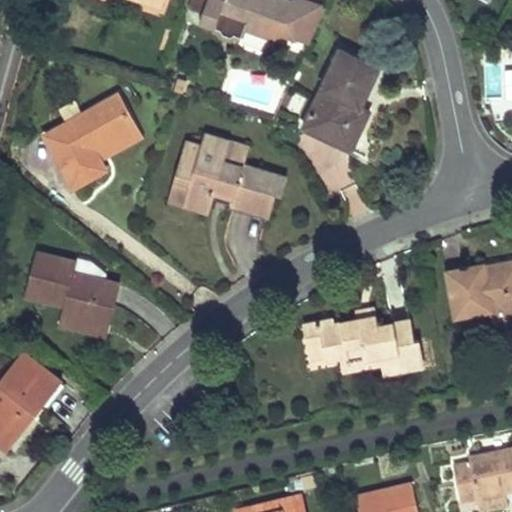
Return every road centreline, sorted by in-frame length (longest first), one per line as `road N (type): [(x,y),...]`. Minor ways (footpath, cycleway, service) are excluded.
road 1 (residential): [(40,511),(135,399),(221,323),(297,274),(472,198)]
road 2 (residential): [(418,0),(442,51),(472,198)]
